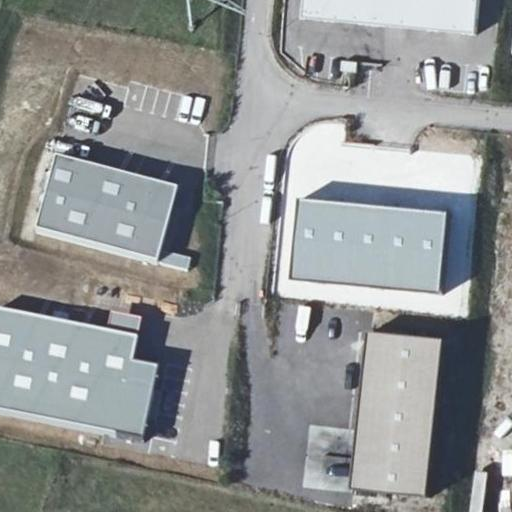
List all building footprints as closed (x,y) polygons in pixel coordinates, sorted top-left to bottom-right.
[(475,35),(477,0),(303,0),(302,20),(475,35)] [(133,81),(124,105),(150,115),(159,91),(133,81)] [(179,187),(57,155),(36,228),(156,262),(179,187)] [(447,211),(296,198),(289,279),(440,293),(447,211)] [(105,329),(0,309),(0,411),(143,440),(158,366),(132,360),(136,335),(105,329)] [(105,329),(136,335),(139,317),(109,313),(105,329)] [(450,338),(368,333),(359,483),(440,488),(450,338)] [(282,446),(281,478),(320,480),(322,448),(282,446)]
